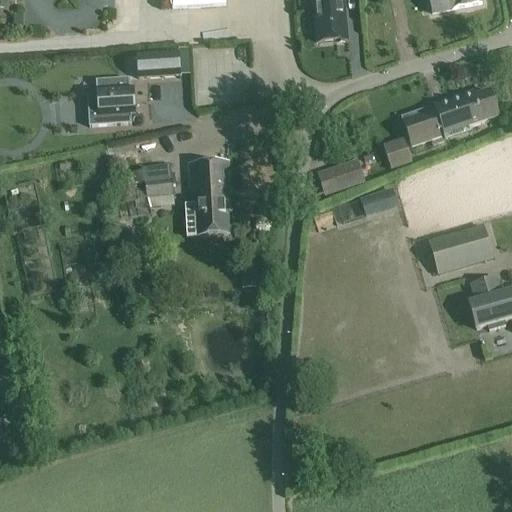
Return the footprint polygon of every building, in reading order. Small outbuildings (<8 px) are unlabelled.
[(318,44),(345,42),(342,10),(332,11),(330,0),(316,0),(317,12),(315,12),(318,44)] [(430,0),(434,14),(480,4),(479,0),(430,0)] [(22,16),(13,16),(13,29),(21,29),(22,16)] [(179,77),(178,55),(136,58),(138,80),(179,77)] [(129,91),(128,81),(96,83),(97,97),(87,98),(89,129),(131,126),(130,116),(134,116),(133,91),(129,91)] [(489,93),(474,98),(473,95),(458,100),(459,103),(422,115),(421,112),(401,119),(412,149),(431,142),(432,147),(445,143),(447,139),(444,129),(466,122),(468,130),(498,119),(489,93)] [(405,147),(384,153),(390,171),(411,164),(405,147)] [(228,165),(188,167),(190,207),(184,207),(185,239),(195,238),(195,239),(228,237),(227,213),(231,213),(228,165)] [(363,183),(357,166),(322,178),(327,194),(363,183)] [(137,191),(138,201),(173,197),(169,167),(142,170),(144,190),(137,191)] [(370,199),(361,203),(366,218),(375,214),(370,199)] [(429,245),(438,276),(492,260),(483,229),(429,245)] [(241,269),(242,281),(259,281),(259,268),(241,269)] [(469,305),(476,331),(488,328),(489,333),(505,328),(504,323),(511,320),(511,293),(499,297),(497,291),(499,291),(496,280),(471,287),(475,304),(469,305)]
